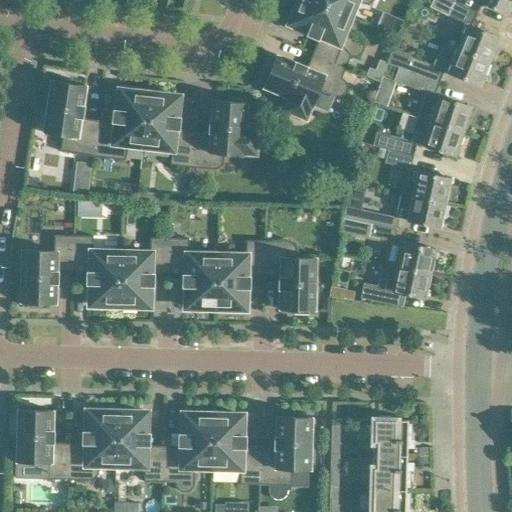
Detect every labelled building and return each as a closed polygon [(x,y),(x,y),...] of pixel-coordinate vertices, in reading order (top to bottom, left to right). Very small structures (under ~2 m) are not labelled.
[(351,17),(309,0),(295,0),(291,11),(295,13),(290,24),(309,32),(308,35),(319,40),(313,53),(346,68),(351,56),(353,57),(355,57),(357,57),(359,56),(360,55),(362,54),(363,53),(364,51),(364,49),(364,48),(364,46),(364,45),(364,44),(363,43),(362,41),(361,40),(360,40),(359,38),(345,32),(351,17)] [(374,0),(309,0),(351,17),(357,1),(363,4),(365,5),(366,5),(368,4),(370,4),(372,3),(373,1),(374,0)] [(471,26),(478,13),(455,2),(455,1),(452,0),(433,0),(430,6),(464,23),(461,31),(463,32),(457,46),(489,60),(499,36),(471,26)] [(511,6),(511,0),(455,0),(455,1),(455,2),(478,13),(483,3),(508,15),(511,6)] [(480,83),(489,60),(457,46),(457,47),(442,41),(433,65),(413,58),(409,53),(393,47),(387,63),(399,68),(399,67),(440,82),(445,69),(480,83)] [(342,78),(346,68),(313,53),(307,67),(291,60),(289,63),(276,57),(271,69),(268,67),(262,81),(265,83),(264,86),(292,98),(290,104),(289,105),(289,107),(289,108),(289,110),(290,111),(290,113),(291,114),(292,115),(294,116),(295,117),(297,117),(298,117),(300,117),(302,117),(303,116),(305,115),(306,114),(307,112),(310,105),(313,106),(320,90),(334,96),(336,97),(338,97),(341,97),(343,96),(345,94),(346,92),(347,91),(347,90),(348,88),(348,87),(348,85),(347,83),(346,81),(344,80),(343,79),(342,78)] [(436,95),(440,82),(399,67),(399,68),(394,80),(426,92),(418,116),(463,131),(471,106),(436,95)] [(81,106),(84,85),(72,83),(73,80),(58,77),(57,81),(54,80),(49,115),(45,114),(43,129),(46,130),(46,133),(62,136),(60,151),(93,156),(98,120),(83,118),(84,106),(81,106)] [(143,147),(150,93),(147,93),(148,90),(132,88),(132,91),(120,90),(118,105),(115,104),(113,122),(98,120),(93,156),(126,160),(128,145),(143,147)] [(179,130),(181,112),(177,112),(179,97),(167,95),(168,92),(152,90),(152,94),(150,93),(143,147),(172,150),(170,165),(191,168),(194,131),(179,130)] [(227,101),(215,100),(214,121),(210,121),(209,133),(194,131),(191,168),(214,169),(215,169),(217,169),(219,168),(220,167),(222,166),(223,164),(223,163),(224,161),(224,155),(241,156),(242,152),(249,153),(251,153),(252,153),(254,152),(256,151),(257,149),(258,147),(259,146),(259,144),(259,143),(259,141),(258,140),(258,138),(257,137),(256,136),(255,135),(254,135),(252,134),(250,134),(243,133),(246,102),(242,102),(243,99),(228,98),(227,101)] [(455,156),(463,131),(418,116),(413,132),(404,129),(401,137),(377,131),(373,145),(380,147),(414,157),(417,143),(455,156)] [(410,169),(414,157),(380,147),(378,155),(386,158),(385,162),(410,169)] [(407,170),(402,193),(404,193),(412,195),(411,196),(445,203),(446,200),(448,201),(450,190),(448,189),(450,179),(407,170)] [(447,206),(445,205),(445,203),(411,196),(412,195),(404,193),(402,193),(396,216),(346,206),(343,218),(371,224),(397,230),(399,219),(440,228),(442,216),(444,217),(447,206)] [(435,260),(433,260),(435,249),(394,241),(397,230),(371,224),(369,235),(389,240),(384,264),(397,267),(431,273),(431,271),(433,271),(435,260)] [(73,271),(74,235),(54,235),(54,250),(25,249),(25,253),(21,253),(21,268),(24,268),(23,303),(27,303),(26,307),(42,307),(42,303),(54,304),(54,289),(58,289),(58,271),(73,271)] [(120,306),(121,252),(93,251),(93,236),(74,235),(73,271),(88,272),(87,290),(91,290),(90,305),(103,305),(102,309),(118,309),(118,306),(120,306)] [(169,274),(170,238),(150,237),(150,253),(121,252),(120,306),(123,306),(122,309),(138,310),(138,306),(150,306),(150,292),(154,292),(154,274),(169,274)] [(216,308),(217,255),(189,254),(189,238),(170,238),(169,274),(184,274),(183,292),(187,292),(186,307),(198,308),(198,311),(214,312),(214,308),(216,308)] [(265,277),(268,240),(248,240),(248,255),(217,255),(216,308),(218,308),(218,312),(234,312),(234,309),(246,309),(246,294),(250,294),(250,276),(265,277)] [(297,257),(297,251),(297,249),(296,248),(296,246),(295,245),(294,244),(293,243),(292,242),(291,242),(288,241),(268,240),(265,277),(280,277),(279,295),(283,295),(282,310),(294,310),(294,314),(310,314),(310,311),(313,311),(314,276),(317,276),(318,261),(314,261),(314,257),(297,257)] [(365,284),(362,299),(402,307),(405,294),(426,298),(428,287),(429,287),(432,276),(430,276),(431,273),(397,267),(384,264),(382,263),(377,287),(365,284)] [(48,479),(67,479),(69,443),(54,443),(54,425),(51,425),(51,410),(39,409),(39,406),(24,406),(24,409),(21,409),(20,444),(16,444),(16,459),(19,459),(19,463),(48,463),(48,479)] [(116,465),(117,412),(115,411),(115,408),(100,408),(100,411),(87,411),(87,426),(84,425),(83,443),(69,443),(67,479),(89,480),(91,480),(92,480),(94,479),(95,478),(97,476),(98,475),(99,473),(99,472),(99,465),(116,465)] [(164,482),(164,446),(150,445),(150,427),(147,427),(147,412),(135,412),(135,409),(120,408),(120,412),(117,412),(116,465),(144,466),(144,482),(164,482)] [(212,468),(213,414),(211,414),(211,411),(196,410),(196,414),(183,413),(183,428),(180,428),(179,446),(164,446),(164,482),(176,482),(176,484),(176,485),(176,486),(176,487),(177,489),(178,490),(179,491),(181,492),(184,492),(186,493),(188,492),(189,491),(191,491),(192,489),(193,488),(194,486),(195,484),(195,468),(212,468)] [(216,414),(213,414),(212,468),(240,469),(240,484),(259,485),(260,448),(246,448),(246,430),(243,430),(243,415),(231,415),(231,411),(216,411),(216,414)] [(275,449),(260,448),(259,485),(292,486),(292,470),(308,470),(309,467),(312,467),(313,452),(309,452),(310,417),(307,417),(307,413),(292,413),(292,416),(279,416),(279,431),(276,431),(275,449)] [(374,419),(374,454),(408,456),(408,439),(411,439),(412,423),(408,423),(409,420),(394,419),(394,416),(378,416),(378,419),(374,419)] [(341,418),(332,418),(331,444),(340,444),(341,418)] [(407,472),(408,456),(374,454),(373,489),(407,490),(407,488),(410,488),(411,472),(407,472)] [(339,463),(331,462),(330,488),(339,488),(339,463)] [(338,511),(339,488),(330,488),(329,511),(338,511)] [(407,493),(407,490),(373,489),(371,511),(405,511),(406,509),(410,509),(410,493),(407,493)]
